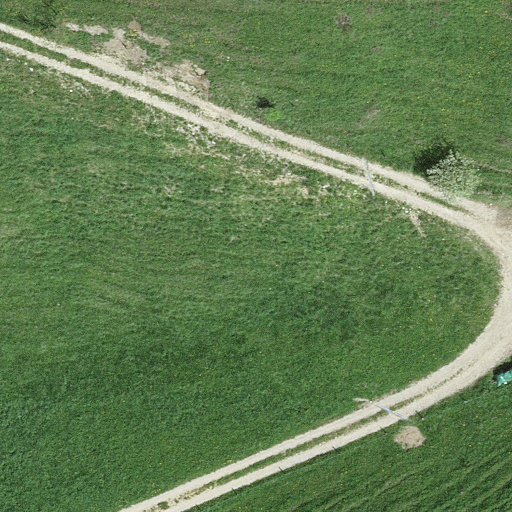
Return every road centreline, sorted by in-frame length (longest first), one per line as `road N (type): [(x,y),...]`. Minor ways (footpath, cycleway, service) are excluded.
road 1 (track): [(511,242),(471,214),(0,36)]
road 2 (track): [(160,511),(353,437),(462,374),(511,326)]
